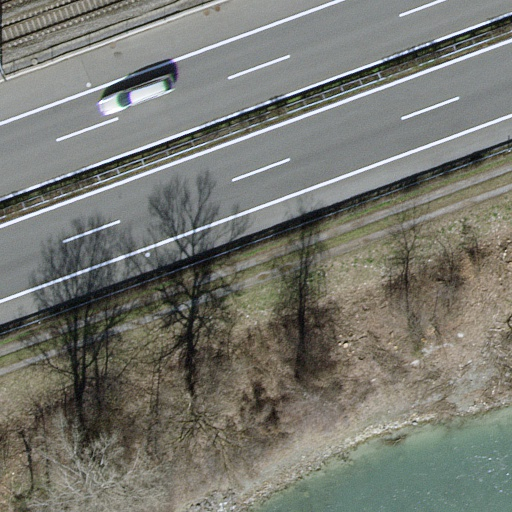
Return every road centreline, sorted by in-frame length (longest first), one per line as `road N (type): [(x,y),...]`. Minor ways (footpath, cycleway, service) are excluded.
road 1 (track): [(0,360),(511,172)]
road 2 (motorway): [(0,265),(511,79)]
road 3 (motorway): [(438,0),(0,158)]
